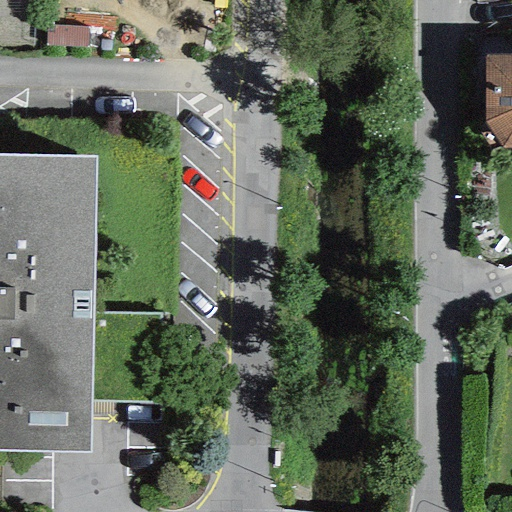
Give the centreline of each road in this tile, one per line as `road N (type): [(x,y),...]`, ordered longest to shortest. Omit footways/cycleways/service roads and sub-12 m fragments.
road 1 (residential): [(254,511),(259,0)]
road 2 (residential): [(424,321),(426,0)]
road 3 (residential): [(424,321),(412,511)]
